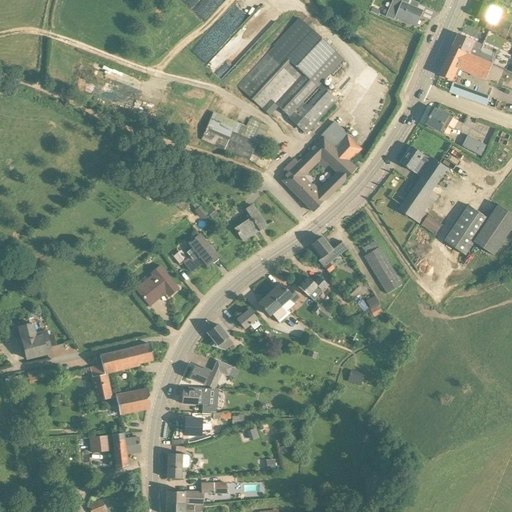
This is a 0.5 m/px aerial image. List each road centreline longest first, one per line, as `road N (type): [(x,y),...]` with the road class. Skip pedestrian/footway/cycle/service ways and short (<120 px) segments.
road 1 (secondary): [(155,511),(159,405),(194,328),(240,279),(359,188),(420,90)]
road 2 (track): [(38,88),(138,134),(246,168),(280,188),(315,227)]
road 3 (track): [(152,463),(28,511)]
